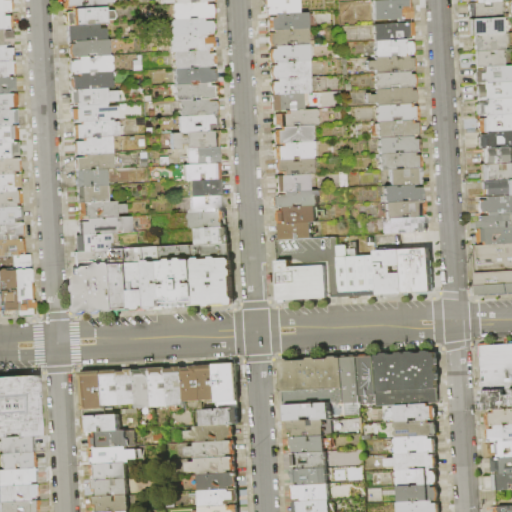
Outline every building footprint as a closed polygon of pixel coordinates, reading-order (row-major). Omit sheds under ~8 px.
[(0,0),(9,0),(10,10),(0,10),(0,0)] [(171,1),(181,0),(213,0),(215,14),(172,18),(171,1)] [(262,0),(296,0),(297,13),(263,16),(262,0)] [(372,0),(410,0),(412,20),(374,23),(372,0)] [(105,1),(106,18),(64,20),(64,4),(105,1)] [(464,1),(501,1),(502,18),(467,19),(464,19),(464,1)] [(0,10),(10,10),(10,25),(0,25),(0,10)] [(267,16),(305,13),(307,29),(269,32),(267,16)] [(172,18),(210,16),(211,33),(173,34),(172,18)] [(64,20),(106,18),(107,36),(65,38),(64,20)] [(467,19),(500,19),(501,33),(472,35),(467,35),(467,19)] [(374,23),(412,20),(413,40),(375,42),(374,23)] [(0,25),(10,25),(11,43),(0,43),(0,25)] [(269,32),(307,29),(308,45),(270,48),(269,32)] [(168,35),(173,34),(211,33),(211,48),(169,50),(168,35)] [(472,35),(501,33),(503,33),(503,49),(472,51),(472,35)] [(107,36),(108,53),(68,55),(66,55),(65,38),(107,36)] [(375,42),(410,40),(411,56),(376,58),(375,42)] [(0,43),(11,43),(12,58),(0,58),(0,43)] [(308,45),(309,60),(271,64),(270,48),(308,45)] [(171,50),(211,48),(212,63),(172,65),(171,50)] [(472,51),(503,49),(503,65),(473,67),(472,51)] [(68,55),(108,53),(109,70),(69,72),(68,55)] [(366,61),(412,57),(413,72),(367,75),(366,61)] [(0,58),(12,58),(13,73),(0,74),(0,58)] [(309,60),(311,76),(273,79),(271,64),(309,60)] [(172,65),(212,63),(213,80),(172,82),(172,65)] [(473,67),(503,65),(511,65),(511,81),(473,83),(473,67)] [(109,70),(110,85),(70,87),(69,72),(109,70)] [(0,74),(13,73),(14,89),(0,90),(0,74)] [(372,75),(412,73),(413,88),(373,90),(372,75)] [(311,76),(312,94),(301,94),(274,97),(273,79),(311,76)] [(172,82),(213,80),(214,96),(173,98),(172,82)] [(473,83),(511,81),(511,98),(474,99),(473,83)] [(70,87),(112,85),(113,100),(70,102),(70,87)] [(373,90),(413,88),(414,104),(374,106),(373,90)] [(0,90),(14,89),(15,105),(0,106),(0,90)] [(274,97),(301,94),(303,110),(275,112),(274,97)] [(173,98),(214,96),(215,112),(174,115),(173,98)] [(474,99),(511,98),(511,114),(474,116),(474,99)] [(113,100),(114,118),(72,120),(72,102),(113,100)] [(374,106),(414,104),(415,121),(375,123),(374,106)] [(0,106),(15,106),(16,123),(0,123),(0,106)] [(275,112),(316,110),(317,126),(310,127),(276,129),(275,112)] [(177,115),(215,112),(215,128),(178,130),(177,115)] [(511,114),(511,130),(475,132),(474,116),(511,114)] [(72,120),(114,118),(115,134),(73,136),(72,120)] [(375,123),(415,121),(416,138),(375,140),(375,123)] [(0,123),(16,123),(16,138),(0,138),(0,123)] [(310,127),(311,143),(277,145),(276,129),(310,127)] [(169,132),(215,128),(217,146),(186,149),(170,150),(169,132)] [(475,132),(511,130),(511,147),(479,148),(476,148),(475,132)] [(109,134),(109,151),(74,153),(73,136),(109,134)] [(0,139),(16,138),(18,154),(0,155),(0,139)] [(375,140),(416,138),(416,154),(376,156),(375,140)] [(277,145),(311,143),(313,159),(278,161),(277,145)] [(186,149),(217,146),(218,160),(186,161),(186,149)] [(479,148),(511,147),(511,163),(480,164),(479,148)] [(109,151),(110,166),(104,167),(75,168),(74,153),(109,151)] [(376,156),(416,154),(417,170),(377,172),(376,156)] [(0,155),(17,155),(18,171),(0,172),(0,155)] [(313,159),(314,174),(279,176),(278,161),(313,159)] [(181,163),(220,161),(221,178),(182,180),(181,163)] [(480,164),(511,163),(511,179),(479,181),(478,164),(480,164)] [(75,168),(104,167),(105,183),(76,185),(75,168)] [(386,172),(417,170),(418,186),(387,188),(386,172)] [(0,172),(18,171),(18,188),(0,188),(0,172)] [(275,178),(308,176),(309,192),(276,194),(275,178)] [(189,180),(219,179),(220,192),(189,193),(189,180)] [(479,181),(511,179),(511,195),(482,196),(481,196),(481,189),(479,189),(479,181)] [(105,183),(106,199),(76,200),(76,185),(105,183)] [(382,191),(418,186),(420,201),(384,205),(382,191)] [(0,188),(18,188),(19,205),(0,205),(0,188)] [(189,193),(220,192),(220,208),(190,210),(189,193)] [(276,194),(309,192),(316,192),(317,208),(314,208),(277,210),(276,194)] [(482,196),(511,195),(511,212),(477,214),(477,211),(476,209),(475,207),(476,204),(477,200),(482,199),(482,196)] [(76,200),(122,199),(122,215),(77,216),(76,200)] [(384,205),(419,203),(420,220),(385,222),(384,205)] [(0,205),(19,205),(20,221),(0,221),(0,205)] [(189,211),(220,208),(222,225),(194,228),(190,228),(189,211)] [(277,210),(314,208),(314,222),(310,222),(278,224),(277,210)] [(477,214),(511,212),(511,227),(477,229),(476,214),(477,214)] [(122,215),(123,231),(109,232),(77,233),(77,216),(122,215)] [(385,222),(420,220),(421,236),(385,237),(385,222)] [(0,221),(20,221),(20,237),(0,237),(0,221)] [(278,224),(310,222),(310,239),(278,240),(278,224)] [(194,228),(222,225),(223,225),(225,241),(196,244),(194,228)] [(477,229),(511,227),(511,243),(483,245),(483,242),(477,243),(477,229)] [(77,233),(109,232),(110,248),(78,249),(77,233)] [(0,237),(20,237),(21,254),(0,254),(0,237)] [(474,245),(511,243),(511,262),(475,265),(474,245)] [(74,250),(110,248),(111,259),(75,262),(74,250)] [(400,250),(428,249),(430,292),(402,293),(400,250)] [(375,251),(400,250),(402,293),(402,294),(377,295),(375,256),(375,251)] [(337,258),(375,256),(377,295),(339,297),(337,258)] [(191,261),(229,258),(232,304),(194,306),(191,261)] [(159,262),(192,260),(191,261),(194,304),(161,306),(159,262)] [(325,297),(277,300),(274,261),(288,260),(288,268),(323,266),(325,297)] [(111,265),(113,310),(110,312),(74,314),(71,265),(109,262),(111,265)] [(159,262),(161,306),(146,307),(143,263),(159,262)] [(511,262),(511,271),(475,273),(475,265),(511,262)] [(143,263),(146,307),(129,308),(127,264),(143,263)] [(127,264),(129,308),(113,310),(111,265),(127,264)] [(12,267),(29,266),(32,307),(15,308),(12,267)] [(0,267),(12,267),(15,308),(0,309),(0,267)] [(475,273),(511,271),(511,293),(476,295),(476,290),(475,273)] [(484,391),(482,359),(479,359),(479,343),(491,343),(492,346),(511,345),(510,342),(511,341),(511,389),(511,390),(506,390),(484,391)] [(440,404),(431,405),(398,406),(378,407),(378,404),(376,358),(376,356),(384,356),(385,354),(391,354),(392,356),(398,355),(400,353),(405,353),(406,355),(409,355),(410,352),(415,352),(416,354),(424,354),(425,352),(431,351),(432,354),(437,353),(438,359),(440,359),(440,365),(438,367),(438,374),(440,375),(441,380),(439,381),(440,404)] [(378,404),(362,405),(362,404),(360,358),(361,358),(363,355),(370,354),(372,358),(376,358),(378,404)] [(362,404),(345,405),(345,403),(343,359),(345,358),(346,357),(349,356),(351,359),(353,359),(354,356),(357,356),(358,358),(360,358),(362,404)] [(345,403),(330,404),(286,406),(285,406),(285,392),(282,390),(282,385),(283,384),(283,371),(280,370),(280,364),(283,360),(290,359),(292,361),(309,360),(310,358),(317,358),(319,360),(331,359),(332,357),(340,357),(341,359),(343,359),(345,403)] [(218,409),(218,400),(216,366),(237,364),(238,367),(240,367),(240,372),(238,372),(240,408),(218,409)] [(218,400),(201,401),(199,367),(216,366),(218,400)] [(186,406),(170,407),(168,370),(176,370),(176,368),(184,367),(184,369),(186,402),(186,406)] [(201,401),(186,402),(184,369),(192,369),(192,367),(199,367),(201,401)] [(153,408),(137,409),(137,405),(136,373),(144,373),(144,370),(152,369),(153,408)] [(170,407),(153,408),(152,369),(168,369),(168,370),(170,407)] [(137,405),(122,406),(120,374),(127,373),(127,371),(136,370),(136,373),(137,405)] [(122,406),(105,407),(104,372),(120,371),(120,374),(122,406)] [(105,410),(83,411),(82,404),(84,404),(83,380),(81,380),(81,373),(104,372),(105,407),(105,410)] [(0,377),(38,376),(41,436),(33,436),(18,437),(18,432),(3,433),(3,437),(0,438),(0,377)] [(483,411),(482,404),(485,404),(484,402),(482,402),(482,395),(484,395),(484,391),(506,390),(506,396),(511,396),(511,390),(511,389),(511,406),(503,406),(503,410),(495,411),(483,411)] [(327,401),(327,417),(342,417),(342,401),(327,401)] [(330,404),(331,420),(323,420),(288,422),(287,422),(286,406),(330,404)] [(398,422),(398,406),(431,405),(431,407),(437,407),(437,420),(432,420),(398,422)] [(203,427),(202,410),(218,409),(240,408),(241,425),(233,425),(203,427)] [(488,427),(487,416),(489,416),(489,414),(492,413),(492,414),(495,414),(495,411),(503,410),(511,410),(511,426),(496,427),(488,427)] [(86,434),(85,417),(120,415),(121,432),(95,433),(86,434)] [(325,422),(328,422),(328,425),(325,426),(324,429),(327,429),(327,432),(324,432),(325,436),(313,437),(310,437),(293,438),(293,433),(290,433),(290,431),(288,431),(288,422),(323,420),(325,422)] [(399,439),(398,422),(432,420),(432,424),(438,423),(439,437),(432,437),(399,439)] [(198,443),(198,440),(187,440),(186,432),(196,431),(195,427),(203,427),(233,425),(233,427),(235,427),(235,437),(234,438),(234,441),(231,442),(231,439),(228,439),(228,442),(198,443)] [(491,443),(490,440),(489,440),(489,430),(496,430),(496,427),(511,426),(511,441),(491,443)] [(127,432),(127,440),(129,440),(130,447),(127,447),(127,451),(96,452),(96,449),(92,449),(91,436),(95,436),(95,433),(121,432),(127,432)] [(33,436),(33,444),(35,444),(35,452),(34,452),(2,454),(2,451),(0,451),(0,438),(3,437),(18,437),(33,436)] [(325,436),(325,452),(292,454),(292,449),(293,449),(293,447),(290,447),(289,438),(293,438),(310,437),(310,442),(314,442),(313,437),(325,436)] [(398,454),(398,439),(399,439),(432,437),(432,440),(436,440),(436,441),(438,441),(439,451),(436,451),(436,453),(432,453),(398,454)] [(196,459),(196,456),(187,457),(187,448),(196,447),(196,443),(198,443),(228,442),(231,442),(234,441),(237,441),(237,444),(235,444),(235,451),(237,451),(237,455),(228,456),(228,458),(196,459)] [(511,458),(499,459),(499,456),(493,457),(493,454),(492,454),(491,443),(511,441),(511,458)] [(138,450),(138,460),(131,460),(131,464),(127,464),(93,466),(93,452),(96,452),(127,451),(138,450)] [(344,464),(343,465),(356,465),(357,452),(343,451),(343,464),(344,464)] [(34,452),(34,461),(36,461),(37,468),(34,469),(19,469),(19,464),(13,464),(13,470),(3,470),(3,463),(1,463),(1,454),(2,454),(34,452)] [(327,452),(328,469),(300,470),(299,467),(293,468),(292,454),(325,452),(327,452)] [(397,467),(387,467),(386,459),(397,459),(398,454),(432,453),(432,456),(437,456),(439,459),(439,466),(437,468),(437,469),(433,469),(415,470),(413,470),(399,471),(397,467)] [(199,476),(199,472),(188,472),(187,463),(197,463),(196,459),(228,458),(237,457),(238,471),(229,471),(229,474),(201,476),(199,476)] [(511,473),(502,474),(502,472),(494,473),(493,459),(499,459),(511,458),(511,473)] [(127,464),(128,480),(97,482),(97,477),(94,477),(93,474),(92,474),(92,466),(93,466),(127,464)] [(359,468),(332,469),(332,481),(359,480),(359,468)] [(34,469),(34,471),(37,471),(37,482),(30,482),(30,485),(0,485),(0,470),(3,470),(13,470),(19,469),(34,469)] [(328,469),(328,485),(301,486),(301,484),(294,484),(294,479),(293,479),(292,470),(300,470),(328,469)] [(400,487),(399,471),(413,470),(413,472),(416,472),(415,470),(433,469),(433,472),(438,472),(438,485),(422,486),(422,483),(413,484),(413,486),(400,487)] [(511,491),(495,492),(494,475),(500,475),(500,474),(502,474),(511,473),(511,491)] [(202,491),(201,476),(229,474),(239,474),(239,476),(237,476),(238,487),(231,488),(231,490),(202,491)] [(135,480),(136,495),(129,496),(98,497),(98,493),(95,493),(95,490),(93,488),(93,484),(95,482),(97,482),(128,480),(135,480)] [(0,485),(30,485),(36,485),(36,487),(38,487),(39,498),(31,498),(31,501),(0,502),(0,485)] [(330,485),(331,501),(301,503),(301,499),(293,500),(293,489),(295,489),(295,486),(301,486),(328,485),(330,485)] [(401,503),(400,487),(413,486),(422,486),(438,485),(439,489),(441,492),(441,498),(439,501),(435,501),(401,503)] [(200,508),(200,492),(202,491),(231,490),(238,490),(239,503),(230,504),(230,506),(200,508)] [(129,496),(130,511),(98,511),(98,509),(95,509),(95,506),(94,506),(94,499),(95,499),(95,497),(98,497),(129,496)] [(40,501),(40,505),(39,505),(39,511),(0,511),(0,502),(31,501),(40,501)] [(331,501),(331,511),(294,511),(294,505),(295,505),(295,503),(301,503),(331,501)] [(401,511),(401,503),(435,501),(435,504),(439,504),(439,506),(441,505),(441,511),(401,511)]
